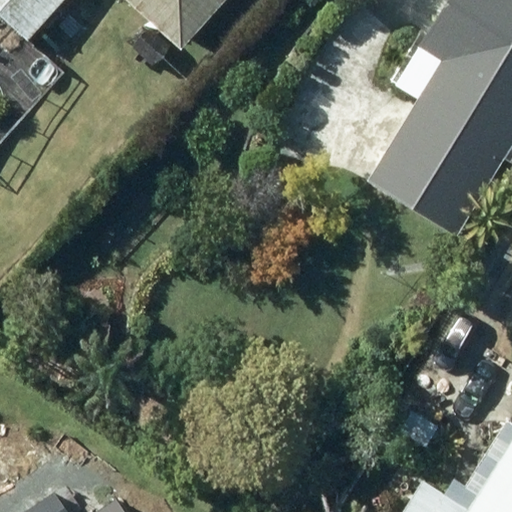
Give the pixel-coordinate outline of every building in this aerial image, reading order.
[(0,0),(0,22),(21,43),(61,0),(0,0)] [(118,0),(173,49),(217,0),(118,0)] [(429,60),(356,181),(448,237),(511,132),(511,0),(434,0),(406,46),(429,60)] [(432,493),(419,511),(511,511),(511,428),(461,511),(432,493)] [(102,511),(125,511),(117,501),(102,511)]
